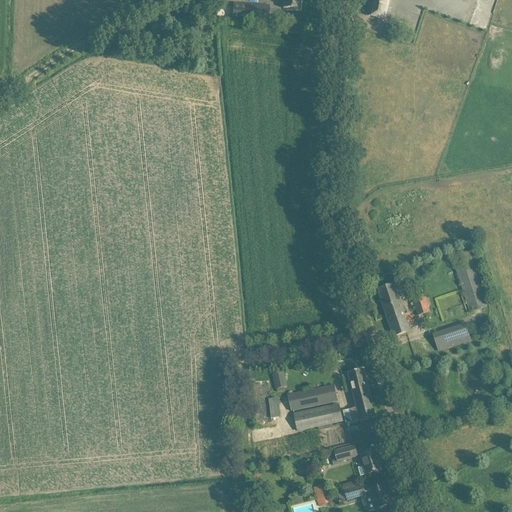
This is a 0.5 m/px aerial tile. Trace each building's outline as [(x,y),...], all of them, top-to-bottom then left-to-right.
[(300,0),(283,0),(283,9),(300,9),(300,0)] [(369,0),(367,16),(390,21),(394,0),(369,0)] [(269,6),(233,3),(232,20),(268,22),(269,6)] [(390,28),(389,37),(400,38),(401,30),(390,28)] [(471,312),(487,307),(469,252),(453,257),(471,312)] [(394,337),(404,334),(410,332),(394,285),(378,291),(394,337)] [(412,299),(418,317),(431,313),(429,307),(432,306),(429,297),(426,298),(425,295),(412,299)] [(471,341),(466,325),(442,333),(448,349),(471,341)] [(376,418),(364,370),(348,374),(357,408),(343,411),(346,425),(360,422),(376,418)] [(284,388),(287,387),(284,373),(273,375),(276,389),(277,389),(278,392),(285,391),(284,388)] [(268,382),(256,382),(256,407),(268,407),(268,382)] [(291,412),(329,403),(338,401),(335,386),(288,396),(291,412)] [(272,418),(281,418),(279,399),(270,400),(272,418)] [(297,431),(333,424),(343,422),(339,405),(294,415),(297,431)] [(340,465),(339,462),(357,456),(354,446),(335,452),(338,460),(333,462),(334,467),(340,465)] [(375,451),(376,451),(376,450),(361,455),(362,460),(357,461),(359,468),(358,468),(361,476),(367,474),(367,475),(382,470),(380,462),(378,462),(375,451)] [(317,498),(327,495),(324,485),(314,488),(317,498)] [(363,487),(346,492),(348,499),(348,500),(365,495),(366,501),(371,500),(374,510),(383,508),(392,505),(387,486),(377,489),(365,492),(363,487)] [(319,507),(330,504),(327,495),(317,498),(319,507)]
